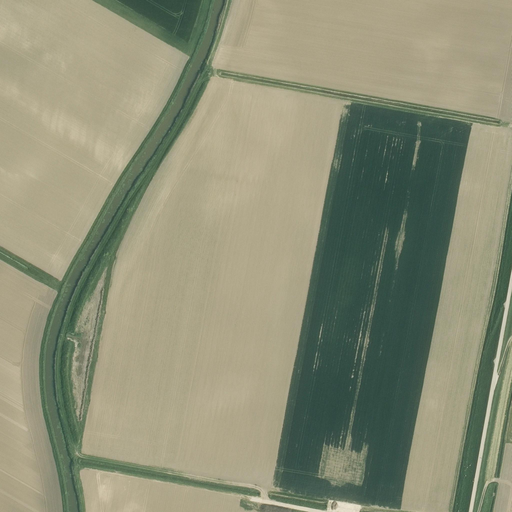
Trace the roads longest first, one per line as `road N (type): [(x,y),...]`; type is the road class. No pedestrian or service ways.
road 1 (track): [(256,500),(78,467),(63,393),(74,308),(206,79),(230,0)]
road 2 (unclassified): [(471,511),(511,283)]
